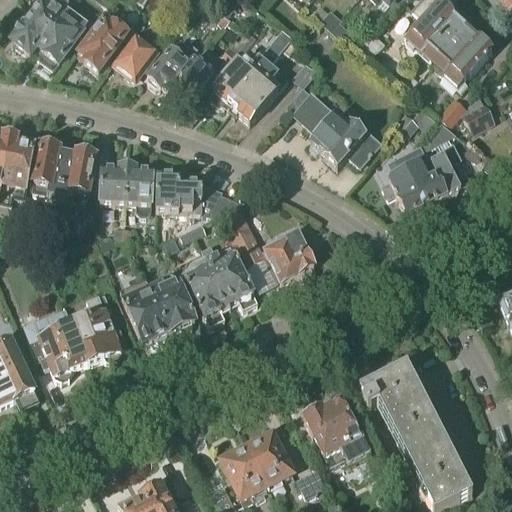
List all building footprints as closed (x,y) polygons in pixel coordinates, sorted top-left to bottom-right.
[(369,0),(368,2),(377,11),(380,7),(388,14),(400,0),(369,0)] [(29,65),(36,57),(60,25),(65,18),(67,15),(49,1),(24,34),(22,33),(13,46),(12,46),(13,53),(14,53),(29,65)] [(217,19),(227,26),(239,8),(229,1),(217,19)] [(437,13),(425,2),(411,18),(423,28),(422,29),(418,28),(412,34),(412,38),(410,42),(411,43),(404,50),(430,74),(464,37),(452,26),(453,25),(453,20),(443,12),(437,12),(437,13)] [(60,25),(36,57),(43,63),(39,70),(52,80),(57,73),(58,74),(82,42),(81,41),(86,34),(65,18),(60,25)] [(318,30),(329,39),(336,30),(337,30),(338,30),(340,27),(328,18),(318,30)] [(86,69),(83,72),(98,83),(126,46),(125,45),(132,35),(111,19),(77,63),(86,69)] [(224,35),(228,29),(220,22),(215,27),(224,35)] [(336,30),(329,39),(340,48),(348,39),(338,30),(337,30),(336,30)] [(476,48),(464,37),(430,74),(457,98),(463,91),(464,92),(491,61),(491,55),(482,47),(477,47),(476,48)] [(258,67),(258,68),(248,59),(209,105),(209,110),(217,116),(222,116),(229,121),(275,66),(290,48),(281,40),(258,67)] [(134,88),(140,81),(155,60),(131,43),(124,53),(127,55),(113,73),(122,79),(122,83),(129,88),(133,87),(134,88)] [(375,43),(347,53),(367,70),(384,51),(375,43)] [(171,60),(170,59),(146,87),(147,93),(154,99),(159,98),(161,97),(167,102),(185,81),(196,67),(201,62),(193,55),(190,57),(180,49),(171,60)] [(196,67),(185,81),(167,102),(180,113),(187,106),(194,111),(218,83),(227,72),(230,75),(239,64),(229,55),(221,65),(220,64),(215,66),(205,57),(201,62),(196,67)] [(302,96),(316,80),(311,77),(303,72),(290,87),(300,96),(301,95),(302,96)] [(287,90),(269,75),(231,123),(244,135),(287,90)] [(406,101),(416,90),(407,81),(395,94),(405,102),(406,101)] [(412,106),(414,108),(421,100),(414,93),(416,90),(406,101),(412,106)] [(309,102),(302,96),(301,95),(300,96),(284,115),(292,122),(309,102)] [(334,125),(319,111),(309,102),(292,122),(302,130),(317,144),(309,152),(308,156),(315,162),(319,161),(336,176),(347,164),(358,175),(377,154),(365,143),(364,145),(337,121),(334,125)] [(436,126),(449,136),(466,116),(453,105),(436,126)] [(461,125),(470,141),(472,144),(494,131),(483,112),(461,125)] [(402,139),(411,128),(406,122),(396,134),(402,139)] [(417,133),(411,128),(402,139),(407,144),(417,133)] [(455,144),(447,137),(440,131),(420,155),(423,160),(455,144)] [(2,148),(0,147),(0,197),(9,147),(3,145),(2,148)] [(9,147),(0,197),(0,222),(9,224),(10,216),(11,216),(13,207),(23,209),(25,198),(26,198),(34,154),(16,151),(17,148),(9,147)] [(58,207),(67,163),(58,161),(59,160),(55,153),(45,152),(40,156),(33,193),(32,202),(58,207)] [(460,181),(455,172),(460,169),(452,153),(437,161),(439,166),(424,174),(442,206),(446,204),(450,205),(456,202),(458,198),(469,192),(463,179),(460,181)] [(67,163),(58,207),(85,212),(87,203),(88,203),(95,166),(91,160),(82,159),(76,162),(76,165),(67,163)] [(410,179),(402,165),(386,173),(393,186),(386,189),(387,191),(380,195),(387,208),(394,204),(406,226),(428,214),(432,221),(446,213),(442,206),(424,174),(423,172),(410,179)] [(127,187),(127,176),(119,176),(116,173),(105,172),(101,177),(99,213),(125,214),(127,187)] [(127,187),(125,214),(135,214),(135,225),(150,225),(153,179),(135,178),(135,177),(127,176),(127,187)] [(200,220),(206,223),(206,222),(220,203),(201,195),(186,195),(186,190),(180,190),(180,179),(156,178),(155,221),(178,222),(173,231),(186,231),(186,222),(200,222),(200,220)] [(206,223),(219,229),(231,208),(220,203),(206,222),(206,223)] [(220,229),(227,245),(241,238),(253,245),(240,219),(243,213),(231,208),(219,229),(220,229)] [(45,246),(55,247),(56,231),(57,225),(46,224),(45,246)] [(56,231),(55,247),(65,247),(66,226),(57,225),(56,231)] [(188,238),(191,245),(203,240),(200,232),(188,238)] [(121,249),(123,236),(115,236),(113,248),(121,249)] [(123,236),(121,249),(130,250),(132,237),(123,236)] [(180,251),(191,245),(188,238),(177,243),(180,251)] [(241,238),(227,245),(243,278),(266,266),(280,293),(299,283),(302,289),(314,283),(311,277),(314,275),(312,270),(313,268),(310,262),(307,262),(296,240),(285,246),(282,244),(273,249),(272,253),(260,259),(253,245),(241,238)] [(94,246),(100,260),(115,254),(112,248),(94,246)] [(94,284),(105,279),(94,250),(82,255),(94,284)] [(229,257),(214,264),(209,255),(199,260),(204,269),(228,315),(236,311),(240,319),(255,312),(251,304),(252,302),(249,297),(250,295),(247,290),(245,289),(238,275),(238,273),(236,268),(234,268),(229,257)] [(218,320),(228,315),(204,269),(179,281),(185,294),(185,295),(188,300),(189,301),(196,315),(196,316),(198,320),(199,321),(202,327),(203,327),(208,336),(222,329),(218,320)] [(149,299),(168,342),(178,338),(184,341),(191,338),(193,331),(191,327),(192,324),(190,320),(188,319),(180,303),(181,302),(180,299),(179,299),(171,282),(147,293),(145,289),(144,290),(149,299)] [(152,350),(168,342),(149,299),(144,290),(119,301),(142,353),(151,349),(152,350)] [(67,324),(86,373),(100,368),(110,372),(118,370),(119,363),(114,348),(119,347),(111,327),(106,329),(103,321),(109,319),(102,303),(85,310),(87,316),(67,323),(67,324)] [(511,305),(501,311),(508,328),(504,330),(507,338),(511,336),(511,305)] [(67,324),(67,323),(65,318),(21,335),(32,363),(35,362),(38,370),(40,369),(43,377),(49,375),(53,387),(60,392),(66,389),(71,379),(86,373),(67,324)] [(0,414),(14,408),(19,418),(37,409),(33,400),(34,399),(10,349),(0,353),(0,414)] [(452,511),(471,503),(405,374),(375,389),(370,380),(361,385),(365,394),(357,399),(361,408),(360,409),(366,419),(377,414),(427,511),(452,511)] [(357,447),(340,411),(323,420),(316,416),(306,421),(303,429),(328,477),(344,469),(347,474),(368,464),(359,446),(357,447)] [(246,455),(244,456),(264,495),(290,483),(269,443),(258,449),(255,448),(247,452),(246,455)] [(232,460),(231,463),(219,469),(241,511),(243,511),(251,509),(248,504),(264,495),(244,456),(242,457),(239,456),(232,460)] [(306,482),(315,499),(324,494),(315,477),(306,482)] [(304,509),(316,503),(307,485),(295,491),(304,509)] [(166,511),(158,496),(153,494),(142,500),(140,504),(134,508),(132,505),(118,511),(166,511)]
